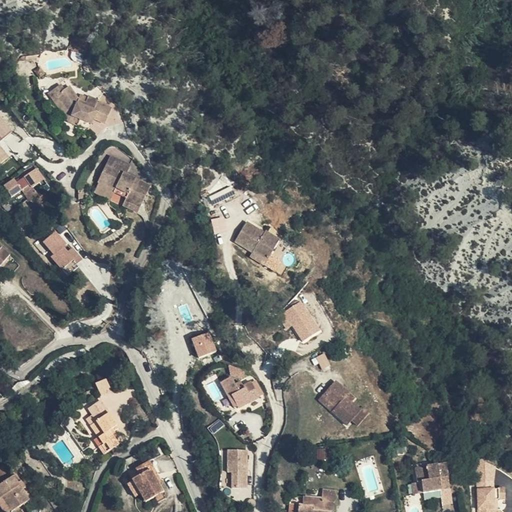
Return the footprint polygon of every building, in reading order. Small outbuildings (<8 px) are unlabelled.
[(82,43),(73,41),(71,52),(73,53),(78,47),(82,43)] [(87,42),(84,41),(82,43),(78,47),(73,53),(84,55),(87,42)] [(58,97),(66,91),(62,85),(50,94),(70,124),(79,128),(81,122),(74,119),(58,97)] [(70,88),(66,91),(58,97),(74,119),(81,122),(79,128),(90,133),(95,121),(107,125),(113,111),(99,104),(89,100),(87,104),(80,101),(70,88)] [(82,96),(80,101),(87,104),(89,100),(89,99),(82,96)] [(0,163),(10,157),(0,144),(0,139),(12,131),(0,114),(0,163)] [(112,170),(117,160),(111,158),(107,167),(112,170)] [(127,178),(128,175),(132,168),(117,160),(112,170),(107,167),(98,185),(114,193),(116,188),(131,195),(129,200),(127,205),(140,212),(151,189),(139,183),(127,178)] [(33,190),(41,184),(33,172),(17,184),(24,193),(31,187),(33,190)] [(140,181),(128,175),(127,178),(139,183),(140,181)] [(40,199),(48,193),(41,184),(33,190),(31,187),(24,193),(30,201),(31,202),(39,197),(40,199)] [(114,193),(98,185),(94,194),(110,202),(114,193)] [(114,193),(129,200),(131,195),(116,188),(114,193)] [(139,216),(140,212),(127,205),(124,210),(139,216)] [(254,253),(268,261),(279,242),(265,233),(264,235),(247,225),(234,245),(252,255),(254,253)] [(67,273),(83,259),(56,229),(40,242),(67,273)] [(0,267),(10,255),(0,247),(0,267)] [(264,267),(268,261),(254,253),(252,255),(250,259),(264,267)] [(380,320),(371,325),(378,338),(387,334),(380,320)] [(208,329),(189,338),(205,369),(224,360),(208,329)] [(318,348),(313,339),(312,336),(303,340),(304,342),(297,346),(305,361),(309,359),(320,353),(323,351),(321,347),(318,348)] [(318,337),(313,339),(318,348),(321,347),(323,346),(318,337)] [(320,353),(309,359),(312,364),(323,358),(320,353)] [(260,399),(252,384),(251,382),(243,387),(241,383),(235,386),(231,379),(221,385),(234,409),(237,407),(238,410),(253,402),(260,399)] [(106,381),(97,384),(103,397),(111,394),(106,381)] [(339,381),(328,395),(342,405),(338,410),(355,423),(366,407),(352,396),(346,392),(349,388),(339,381)] [(256,382),(252,384),(260,399),(263,397),(256,382)] [(342,405),(328,395),(324,400),(338,410),(342,405)] [(263,397),(260,399),(253,402),(257,409),(267,404),(263,397)] [(104,445),(100,449),(105,456),(119,447),(109,432),(117,428),(101,403),(89,410),(93,416),(98,423),(92,427),(100,438),(104,445)] [(226,404),(218,408),(222,415),(229,411),(226,404)] [(98,423),(93,416),(88,420),(92,427),(98,423)] [(73,420),(65,426),(71,435),(80,429),(73,420)] [(95,441),(100,449),(104,445),(100,438),(95,441)] [(247,487),(247,449),(226,449),(227,472),(231,471),(231,488),(247,487)] [(154,479),(158,477),(150,463),(137,471),(141,478),(132,483),(140,496),(145,504),(163,493),(159,486),(154,479)] [(424,493),(441,491),(449,491),(445,465),(414,469),(417,483),(421,483),(422,493),(424,493)] [(162,484),(158,477),(154,479),(159,486),(162,484)] [(0,501),(6,511),(14,511),(29,502),(22,491),(18,485),(13,478),(0,487),(0,501)] [(18,485),(22,491),(26,488),(22,482),(18,485)] [(140,496),(132,483),(128,486),(136,499),(140,496)] [(421,483),(417,483),(412,484),(414,495),(422,493),(421,483)] [(476,486),(477,493),(494,491),(493,484),(476,486)] [(334,511),(336,492),(322,491),(321,500),(303,498),(303,506),(290,505),(289,511),(334,511)] [(477,493),(478,511),(493,511),(492,502),(506,501),(505,491),(494,491),(477,493)]
